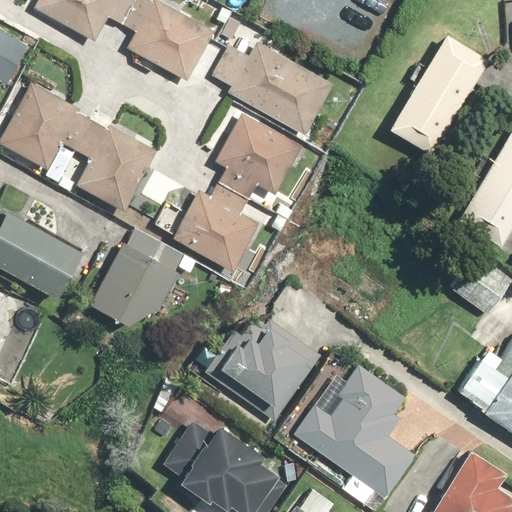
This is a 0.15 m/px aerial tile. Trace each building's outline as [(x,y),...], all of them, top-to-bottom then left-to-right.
[(122,22),(135,0),(42,0),(38,8),(97,42),(112,16),(122,22)] [(128,47),(188,82),(218,31),(164,0),(135,0),(122,22),(137,31),(128,47)] [(33,42),(0,24),(0,77),(12,84),(33,42)] [(494,57),(453,32),(395,130),(436,155),(494,57)] [(233,44),(214,74),(234,86),(231,92),(303,137),(335,84),(263,40),(253,57),(233,44)] [(37,83),(4,144),(51,170),(66,143),(95,158),(80,186),(124,211),(158,149),(37,83)] [(247,113),(221,159),(230,164),(221,180),(253,199),(262,183),(278,192),(305,146),(247,113)] [(511,234),(511,135),(461,223),(504,248),(511,234)] [(213,198),(199,191),(175,236),(241,270),(264,225),(243,214),(249,202),(219,186),(213,198)] [(90,252),(13,211),(0,235),(0,263),(65,298),(90,252)] [(191,255),(138,226),(93,304),(146,334),(191,255)] [(467,266),(451,285),(487,313),(511,281),(511,277),(493,262),(481,277),(467,266)] [(345,316),(295,277),(274,304),(281,309),(275,318),(318,351),(345,316)] [(275,318),(264,310),(247,331),(240,326),(207,369),(270,418),(320,353),(318,351),(275,318)] [(511,340),(505,350),(492,341),(458,388),(511,428),(511,340)] [(339,372),(298,430),(355,471),(344,486),(366,503),(377,488),(388,495),(415,458),(394,442),(406,425),(392,415),(406,395),(361,363),(349,380),(339,372)] [(271,454),(225,423),(218,434),(196,419),(163,467),(215,502),(218,498),(237,511),(269,511),(292,479),(266,461),(271,454)] [(511,474),(511,471),(477,448),(434,511),(511,511),(511,491),(504,486),(511,474)] [(338,511),(333,508),(337,503),(313,486),(293,511),(338,511)]
